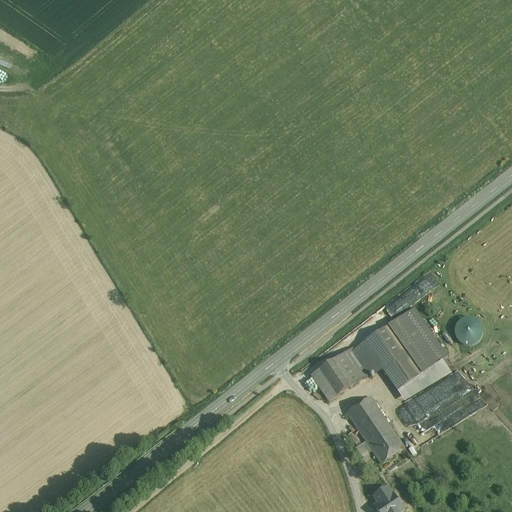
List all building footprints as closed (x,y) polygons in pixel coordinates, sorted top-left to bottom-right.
[(0,0),(0,12),(11,18),(16,9),(0,0)] [(0,38),(24,52),(29,43),(0,26),(0,38)] [(0,73),(2,75),(8,62),(0,58),(0,73)] [(448,358),(415,309),(389,327),(405,350),(423,375),(448,358)] [(469,316),(451,331),(467,350),(485,334),(469,316)] [(389,327),(354,351),(371,376),(381,369),(381,368),(405,350),(389,327)] [(353,349),(319,372),(337,398),(371,376),(354,351),(353,349)] [(405,350),(381,368),(381,369),(398,393),(423,375),(405,350)] [(337,398),(319,372),(312,377),(330,403),(337,398)] [(371,399),(347,414),(382,465),(405,450),(371,399)] [(384,488),(370,497),(375,504),(389,495),(384,488)] [(400,511),(392,500),(379,510),(380,511),(400,511)]
